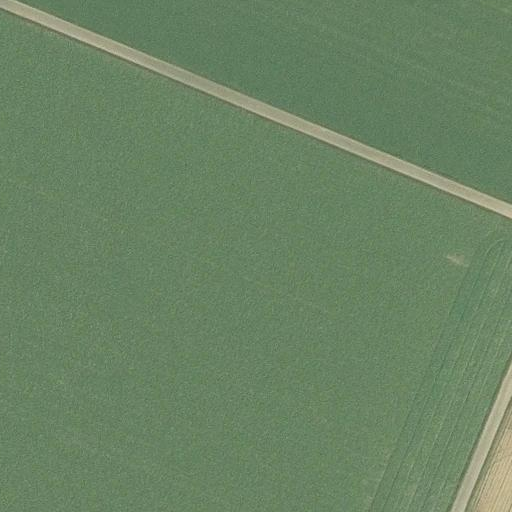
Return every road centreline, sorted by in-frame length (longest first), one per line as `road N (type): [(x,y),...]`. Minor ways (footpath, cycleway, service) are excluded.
road 1 (track): [(511,213),(0,1)]
road 2 (track): [(458,511),(511,383)]
